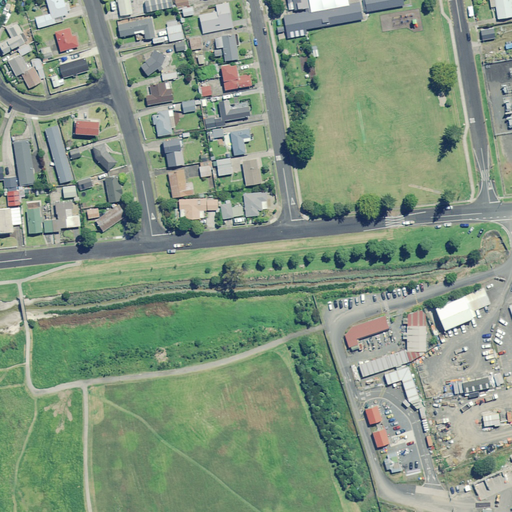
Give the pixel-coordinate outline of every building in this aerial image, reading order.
[(46,0),(48,6),(43,8),(44,13),(50,11),(51,14),(35,18),(38,28),(64,21),(63,16),(68,14),(63,0),(46,0)] [(133,13),(130,0),(118,0),(121,16),(133,13)] [(173,7),(171,0),(148,0),(145,1),(147,12),(173,7)] [(182,9),(190,7),(188,0),(175,0),(178,11),(182,9)] [(356,0),(348,0),(280,12),(283,28),(359,14),(356,0)] [(511,0),(490,0),(492,7),(496,6),(499,18),(511,16),(511,0)] [(14,7),(6,3),(3,11),(11,15),(14,7)] [(233,27),(228,3),(216,5),(217,12),(199,15),(202,29),(220,26),(221,29),(233,27)] [(190,7),(182,9),(184,17),(194,14),(192,7),(190,7)] [(118,24),(120,35),(137,33),(137,35),(144,33),(143,28),(153,27),(152,18),(145,19),(145,17),(130,20),(130,21),(118,24)] [(75,20),(67,28),(76,36),(84,28),(75,20)] [(177,25),(177,20),(167,22),(168,28),(169,28),(171,41),(195,37),(193,27),(182,29),(181,24),(177,25)] [(22,32),(16,22),(5,27),(6,29),(9,28),(14,36),(0,43),(0,45),(4,54),(12,50),(12,49),(24,42),(19,33),(22,32)] [(271,42),(268,27),(252,30),(253,36),(242,38),(244,46),(271,42)] [(495,38),(494,28),(480,29),(482,40),(495,38)] [(105,32),(106,39),(103,40),(85,44),(88,60),(114,54),(113,53),(121,51),(120,46),(123,45),(121,38),(119,38),(117,29),(105,32)] [(31,50),(28,44),(18,50),(21,56),(31,50)] [(84,55),(82,44),(70,46),(72,56),(84,55)] [(194,55),(192,44),(167,48),(170,60),(177,58),(180,71),(194,68),(192,55),(194,55)] [(53,58),(49,47),(40,49),(43,60),(53,58)] [(161,56),(159,47),(144,49),(145,59),(161,56)] [(239,59),(238,49),(224,51),(225,61),(239,59)] [(27,70),(20,55),(8,61),(16,76),(21,73),(29,88),(41,82),(40,79),(46,76),(37,58),(28,63),(31,68),(27,70)] [(72,75),(73,77),(78,76),(77,74),(88,71),(85,58),(60,65),(63,78),(72,75)] [(119,73),(116,59),(106,61),(108,75),(119,73)] [(236,64),(221,67),(225,90),(252,85),(250,74),(238,76),(236,64)] [(60,85),(57,75),(51,77),(54,87),(60,85)] [(148,105),(173,101),(170,82),(150,85),(152,95),(146,96),(148,105)] [(212,95),(210,86),(198,88),(200,97),(212,95)] [(229,99),(219,101),(221,115),(205,117),(206,129),(226,126),(225,121),(251,117),(249,103),(230,105),(229,99)] [(182,102),(183,112),(196,111),(195,105),(200,104),(200,100),(182,102)] [(171,128),(175,127),(172,109),(157,112),(157,115),(152,116),(154,124),(156,123),(158,136),(172,133),(171,128)] [(98,135),(98,121),(79,120),(76,120),(75,133),(98,135)] [(73,179),(58,126),(45,129),(60,183),(73,179)] [(224,136),(222,128),(208,131),(210,139),(224,136)] [(251,140),(249,128),(230,131),(234,155),(246,153),(244,142),(251,140)] [(179,137),(163,141),(168,167),(185,163),(179,137)] [(28,141),(13,143),(20,186),(35,184),(28,141)] [(105,143),(93,145),(95,158),(108,171),(118,162),(106,150),(105,143)] [(82,159),(78,148),(69,151),(72,159),(75,158),(76,161),(82,159)] [(233,173),(230,158),(216,160),(219,175),(233,173)] [(258,167),(256,159),(242,162),(247,185),(262,183),(259,167),(258,167)] [(212,169),(211,161),(199,163),(201,177),(211,175),(210,169),(212,169)] [(192,183),(186,184),(183,170),(168,173),(172,198),(194,194),(192,183)] [(213,175),(206,177),(209,191),(216,189),(213,175)] [(17,190),(16,177),(4,178),(5,191),(17,190)] [(93,187),(90,177),(78,181),(81,190),(93,187)] [(120,194),(123,194),(121,183),(118,183),(117,177),(105,179),(109,202),(121,200),(120,194)] [(76,196),(75,186),(63,187),(64,197),(76,196)] [(20,204),(19,191),(7,192),(8,205),(20,204)] [(268,209),(266,191),(244,194),(246,217),(259,215),(258,210),(268,209)] [(217,199),(176,199),(176,205),(179,205),(179,210),(175,210),(175,219),(204,218),(204,210),(217,209),(217,199)] [(231,208),(230,200),(226,201),(227,203),(220,205),(223,219),(243,215),(241,206),(231,208)] [(79,215),(72,216),(71,209),(73,209),(72,201),(55,203),(57,220),(44,221),(45,232),(60,231),(60,228),(80,226),(79,215)] [(41,222),(43,221),(42,216),(41,217),(39,202),(28,203),(29,209),(26,209),(29,233),(42,232),(41,222)] [(126,215),(119,204),(95,220),(103,231),(126,215)] [(21,224),(20,207),(0,208),(0,233),(13,233),(13,225),(21,224)] [(99,217),(98,208),(86,210),(88,218),(99,217)] [(490,304),(483,288),(435,307),(444,330),(475,316),(474,311),(490,304)] [(425,314),(421,310),(407,314),(407,318),(403,318),(403,323),(407,323),(407,333),(403,333),(403,338),(407,338),(407,351),(406,351),(405,349),(358,364),(362,376),(395,366),(396,370),(384,374),(387,384),(401,380),(408,402),(409,401),(416,408),(423,406),(418,398),(408,367),(402,368),(401,364),(409,361),(424,353),(423,351),(425,351),(425,314)] [(356,338),(388,328),(385,316),(352,326),(344,335),(348,347),(357,344),(356,338)] [(504,383),(500,373),(493,376),(497,386),(504,383)] [(500,424),(499,414),(483,415),(484,425),(500,424)]
